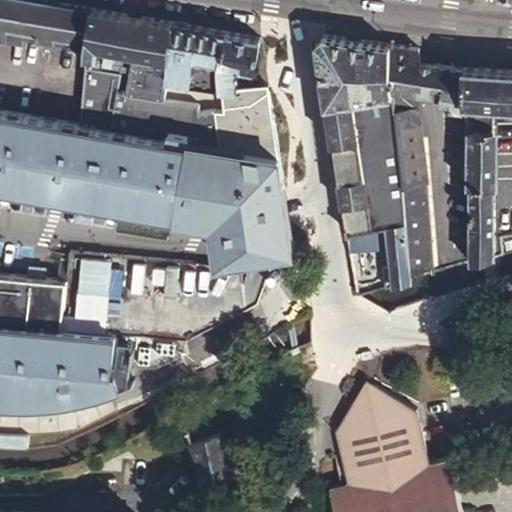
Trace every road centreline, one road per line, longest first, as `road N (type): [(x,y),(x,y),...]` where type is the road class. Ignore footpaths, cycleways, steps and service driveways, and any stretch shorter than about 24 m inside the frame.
road 1 (unclassified): [(307,0),(301,45),(337,300),(358,337)]
road 2 (tertiary): [(330,0),(473,22)]
